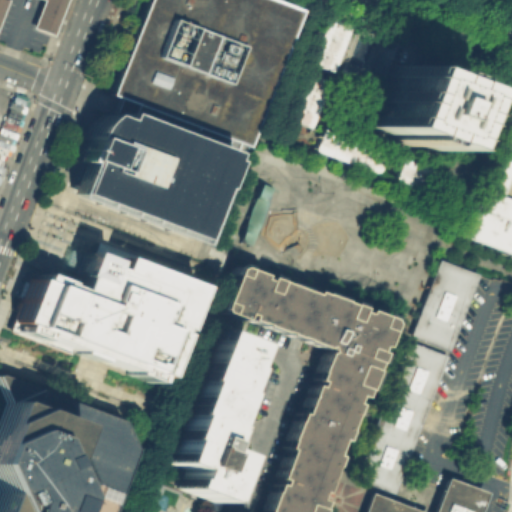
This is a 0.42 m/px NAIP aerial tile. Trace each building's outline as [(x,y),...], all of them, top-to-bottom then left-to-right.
[(61,0),(49,33),(30,26),(40,0),(61,0)] [(108,93),(142,0),(272,0),(294,8),(243,144),(235,141),(117,96),(108,93)] [(348,25),(330,70),(308,62),(325,16),(348,25)] [(405,141),(404,144),(387,138),(388,135),(366,127),(390,64),(412,72),(414,67),(431,73),(429,78),(450,86),(427,150),(405,141)] [(326,81),(308,127),(286,118),(304,73),(326,81)] [(511,91),(510,91),(456,234),(511,255),(511,91)] [(221,194),(209,213),(204,220),(197,224),(190,242),(65,196),(77,164),(71,161),(82,132),(90,120),(100,113),(110,117),(117,96),(235,141),(231,151),(236,153),(221,194)] [(313,149),(321,128),(383,152),(375,173),(313,149)] [(391,178),(399,158),(428,169),(420,190),(391,178)] [(268,186),(255,181),(236,235),(238,241),(247,244),(268,186)] [(68,287),(73,275),(69,273),(70,269),(77,253),(78,250),(89,254),(94,241),(182,275),(180,281),(189,285),(173,329),(168,327),(167,331),(171,332),(154,376),(149,374),(146,379),(66,349),(64,352),(5,330),(7,324),(18,299),(26,277),(31,279),(34,271),(58,280),(57,282),(68,287)] [(229,258),(383,317),(308,511),(219,511),(220,510),(225,511),(253,511),(316,350),(210,309),(229,258)] [(406,335),(435,259),(473,274),(445,349),(406,335)] [(206,327),(186,378),(189,379),(176,411),(179,412),(168,437),(171,439),(163,459),(180,466),(172,484),(210,500),(229,453),(211,446),(219,425),(215,423),(228,392),(225,391),(235,367),(232,366),(242,342),(206,327)] [(391,492),(353,478),(404,340),(442,354),(391,492)] [(102,511),(128,448),(115,418),(0,374),(0,397),(1,400),(0,402),(0,511),(102,511)] [(420,511),(427,511),(441,475),(481,490),(472,511),(358,511),(366,491),(420,511)]
